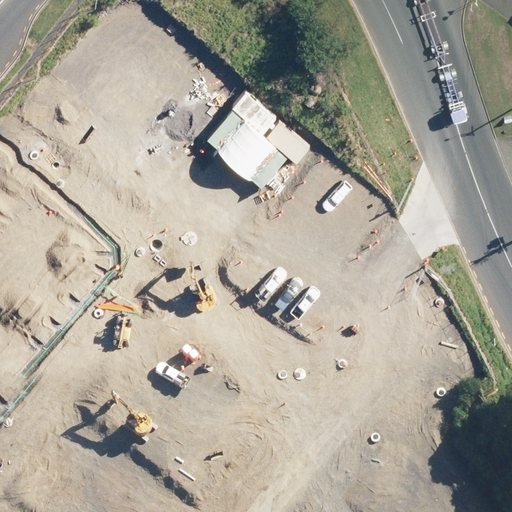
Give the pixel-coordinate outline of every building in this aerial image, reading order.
[(167,55),(123,20),(68,88),(112,123),(167,55)] [(214,110),(171,75),(116,142),(160,178),(214,110)] [(314,165),(246,111),(198,167),(263,223),(314,165)] [(70,222),(5,167),(0,172),(0,280),(12,291),(70,222)] [(426,270),(385,193),(335,219),(377,296),(426,270)] [(339,278),(284,231),(248,273),(303,320),(339,278)] [(272,395),(218,349),(151,427),(205,473),(272,395)] [(450,428),(497,511),(510,511),(511,511),(511,429),(496,402),(450,428)] [(167,511),(187,489),(122,434),(61,505),(68,511),(167,511)] [(377,500),(391,511),(473,511),(477,508),(413,456),(377,500)]
